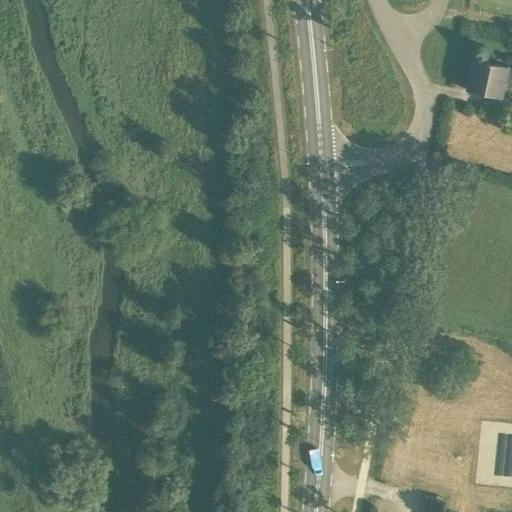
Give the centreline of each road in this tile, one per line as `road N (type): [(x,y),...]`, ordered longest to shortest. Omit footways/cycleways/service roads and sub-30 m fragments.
road 1 (primary): [(314,511),(320,167)]
road 2 (unclassified): [(320,167),(393,157),(420,137),(427,125),(421,84),(395,41)]
road 3 (primary): [(320,167),(305,0)]
